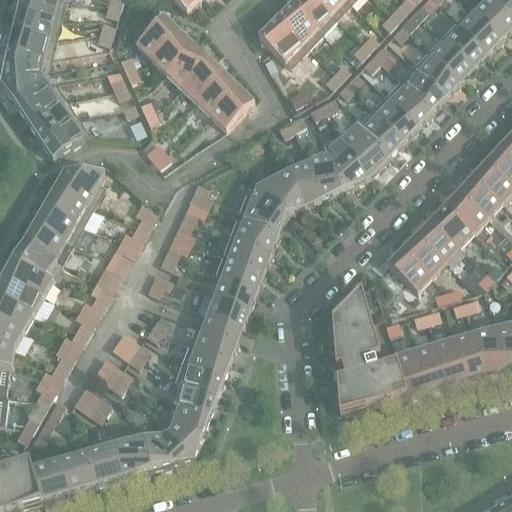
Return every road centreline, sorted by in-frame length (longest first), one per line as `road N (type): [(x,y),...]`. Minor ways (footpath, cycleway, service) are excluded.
road 1 (residential): [(305,485),(289,323),(511,91)]
road 2 (residential): [(305,485),(511,424)]
